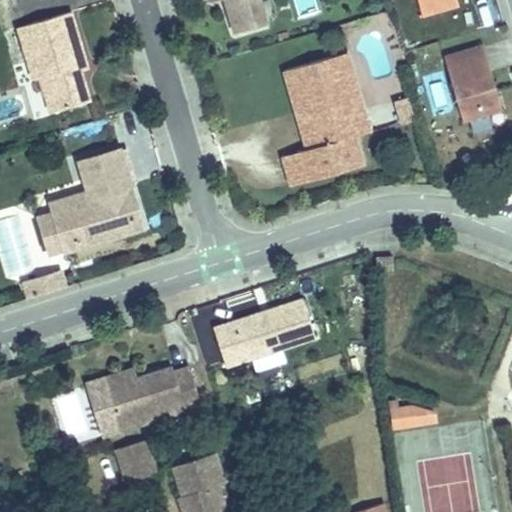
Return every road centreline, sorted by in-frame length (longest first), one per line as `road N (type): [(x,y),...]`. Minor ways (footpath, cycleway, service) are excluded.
road 1 (residential): [(221,262),(410,209),(511,234)]
road 2 (residential): [(221,262),(142,0)]
road 3 (residential): [(0,333),(221,262)]
